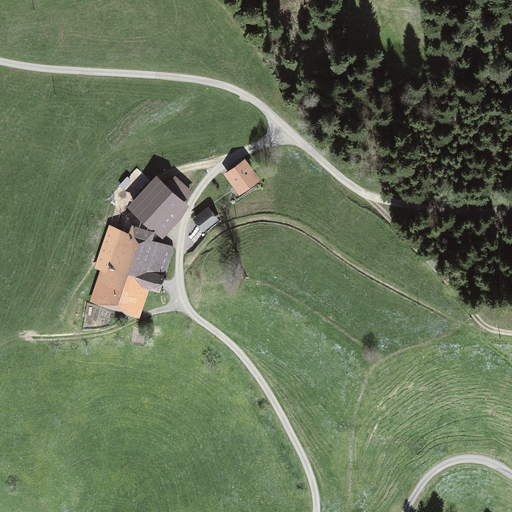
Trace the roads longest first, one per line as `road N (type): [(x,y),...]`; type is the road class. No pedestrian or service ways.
road 1 (track): [(316,511),(306,463),(271,395),(234,345),(191,312),(180,285),(181,233),(194,196),(220,166),(287,130)]
road 2 (track): [(179,268),(221,228),(286,219),(466,327),(491,331)]
road 3 (track): [(511,334),(491,331),(409,225),(371,199)]
road 4 (track): [(0,346),(112,329),(185,303)]
road 5 (track): [(511,473),(482,458),(452,461),(424,479),(405,511)]
